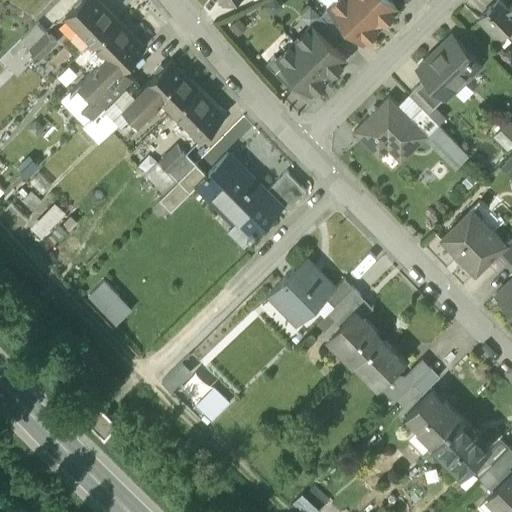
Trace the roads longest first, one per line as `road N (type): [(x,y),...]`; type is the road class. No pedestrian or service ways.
road 1 (track): [(0,229),(281,511)]
road 2 (residential): [(140,375),(339,189)]
road 3 (residential): [(511,363),(339,189)]
road 4 (residential): [(456,0),(299,149)]
road 5 (residential): [(299,149),(172,0)]
road 6 (secondary): [(130,511),(0,378)]
